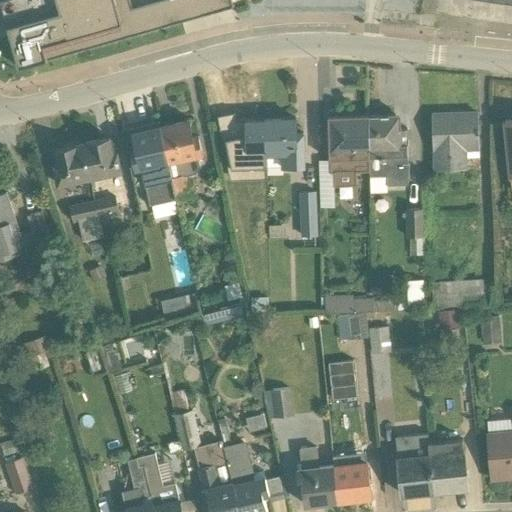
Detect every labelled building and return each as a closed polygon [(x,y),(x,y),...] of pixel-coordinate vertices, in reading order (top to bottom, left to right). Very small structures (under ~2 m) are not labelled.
[(47,12),(43,0),(0,0),(7,23),(14,21),(47,12)] [(14,21),(7,23),(19,64),(182,18),(179,7),(204,0),(151,0),(132,5),(130,0),(43,0),(47,12),(14,21)] [(204,0),(179,7),(182,18),(234,3),(232,0),(204,0)] [(466,166),(480,165),(479,147),(480,146),(478,107),(431,108),(433,165),(466,164),(466,166)] [(367,112),(369,167),(370,189),(387,188),(387,181),(408,180),(407,139),(408,139),(408,126),(401,126),(400,110),(367,112)] [(369,167),(367,112),(331,113),(328,114),(330,150),(332,170),(334,170),(334,183),(357,182),(357,167),(369,167)] [(283,164),(304,163),(303,129),(296,129),(296,114),(265,115),(266,163),(283,162),(283,164)] [(178,194),(178,195),(180,200),(193,197),(192,192),(187,171),(196,169),(200,162),(198,153),(202,151),(198,132),(193,133),(189,117),(160,123),(178,194)] [(151,201),(178,194),(160,123),(150,123),(131,128),(134,144),(129,145),(135,167),(142,166),(151,201)] [(83,139),(91,175),(124,168),(119,147),(115,148),(112,133),(83,139)] [(58,183),(91,175),(83,139),(53,146),(56,161),(52,161),(58,183)] [(316,187),(299,187),(300,233),(303,234),(304,243),(315,243),(315,233),(317,232),(316,187)] [(0,256),(27,247),(26,242),(51,234),(42,207),(27,212),(32,226),(21,229),(7,188),(0,190),(0,256)] [(96,196),(101,220),(121,216),(116,192),(96,196)] [(83,237),(104,232),(101,220),(96,196),(70,201),(73,218),(79,217),(83,237)] [(410,251),(423,251),(423,204),(407,205),(407,233),(410,233),(410,251)] [(268,233),(286,232),(285,220),(268,221),(268,233)] [(94,277),(106,271),(102,261),(89,266),(94,277)] [(375,293),(375,307),(409,305),(409,302),(424,301),(424,275),(407,276),(408,291),(375,293)] [(434,303),(497,299),(496,278),(484,279),(483,275),(432,278),(434,303)] [(366,307),(375,307),(375,293),(352,294),(352,291),(325,292),(325,310),(366,307)] [(165,315),(200,307),(197,292),(162,300),(165,315)] [(252,306),(270,305),(269,292),(251,293),(252,306)] [(240,298),(202,311),(205,321),(244,310),(240,298)] [(439,327),(460,325),(459,305),(438,306),(439,327)] [(369,332),(366,307),(338,311),(340,336),(369,332)] [(483,340),(501,338),(498,311),(480,313),(483,340)] [(389,322),(369,324),(372,349),(391,347),(389,322)] [(32,356),(47,351),(45,347),(52,345),(48,331),(23,339),(28,354),(31,352),(32,356)] [(103,342),(111,368),(122,364),(116,344),(113,345),(112,339),(103,342)] [(93,367),(101,364),(95,346),(87,348),(93,367)] [(50,361),(47,351),(32,356),(35,366),(50,361)] [(294,410),(290,383),(272,385),(275,412),(294,410)] [(194,442),(202,440),(196,415),(200,414),(198,405),(189,407),(184,385),(171,388),(176,409),(174,409),(183,445),(194,442)] [(245,413),(249,428),(267,424),(264,409),(245,413)] [(222,436),(222,438),(231,435),(225,413),(217,415),(222,436)] [(511,413),(487,416),(488,427),(487,427),(491,477),(511,475),(511,413)] [(401,493),(435,489),(429,438),(428,428),(396,431),(401,493)] [(429,438),(435,489),(470,486),(465,445),(464,445),(463,434),(429,438)] [(247,435),(223,441),(240,511),(257,511),(269,509),(265,494),(270,492),(272,492),(267,475),(266,471),(265,471),(263,466),(256,468),(247,435)] [(202,440),(194,442),(199,463),(198,463),(207,502),(211,501),(213,511),(240,511),(223,441),(222,438),(222,436),(202,440)] [(304,503),(338,499),(333,458),(320,459),(318,441),(300,443),(301,458),(298,459),(300,484),(302,484),(304,503)] [(333,458),(338,499),(372,494),(368,455),(364,455),(363,445),(333,449),(333,458)] [(144,460),(156,511),(184,511),(176,477),(163,480),(155,448),(136,452),(140,461),(144,460)] [(156,511),(144,460),(140,461),(136,452),(129,453),(136,484),(122,488),(126,501),(124,501),(126,508),(115,511),(156,511)] [(33,482),(24,453),(6,459),(16,489),(33,482)] [(280,471),(267,475),(272,492),(270,492),(271,496),(286,492),(280,471)]
